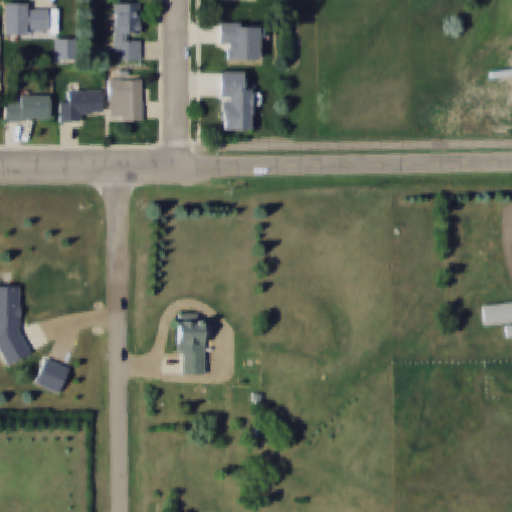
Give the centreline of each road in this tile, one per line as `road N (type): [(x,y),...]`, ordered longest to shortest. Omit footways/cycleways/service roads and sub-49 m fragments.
road 1 (residential): [(0,166),(511,161)]
road 2 (residential): [(118,166),(120,511)]
road 3 (residential): [(177,0),(177,165)]
